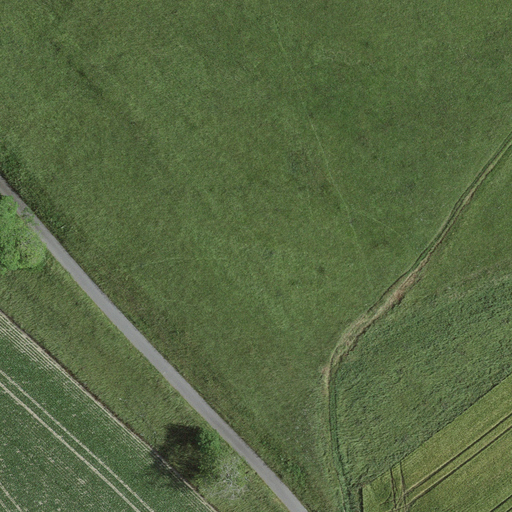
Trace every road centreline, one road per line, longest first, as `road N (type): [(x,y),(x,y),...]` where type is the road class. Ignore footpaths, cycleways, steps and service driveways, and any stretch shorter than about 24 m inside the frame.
road 1 (track): [(0,183),(298,511)]
road 2 (track): [(345,511),(319,408),(321,386),(433,260),(511,142)]
